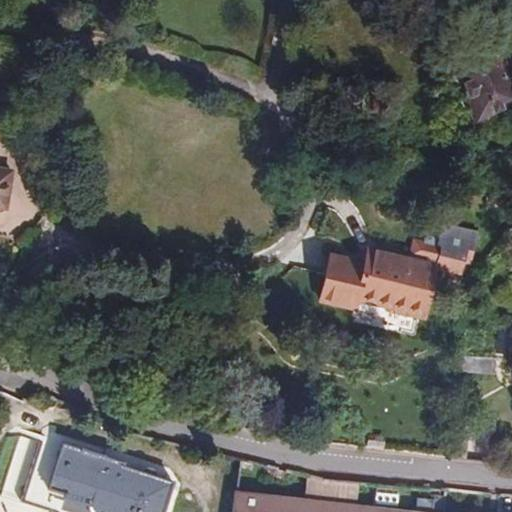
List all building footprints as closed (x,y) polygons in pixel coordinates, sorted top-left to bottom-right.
[(468,95),(476,119),(511,106),(511,60),(508,62),(499,35),(458,49),(472,94),(468,95)] [(467,122),(476,119),(468,95),(472,94),(458,49),(438,56),(453,100),(460,98),(467,122)] [(392,309),(422,319),(440,264),(374,243),(370,259),(337,249),(322,293),(355,304),(358,293),(393,304),(392,309)] [(463,359),(454,450),(497,455),(507,364),(463,359)] [(64,450),(43,443),(20,504),(41,511),(164,511),(173,492),(156,485),(155,477),(146,473),(141,478),(124,471),(124,467),(67,444),(64,450)] [(336,511),(239,501),(237,511),(336,511)]
